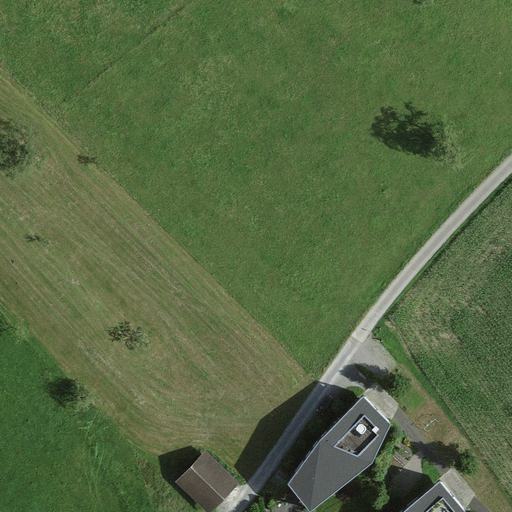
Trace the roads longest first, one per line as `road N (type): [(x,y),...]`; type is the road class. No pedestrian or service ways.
road 1 (track): [(511,175),(337,361),(231,511)]
road 2 (residential): [(337,361),(371,387),(483,511)]
